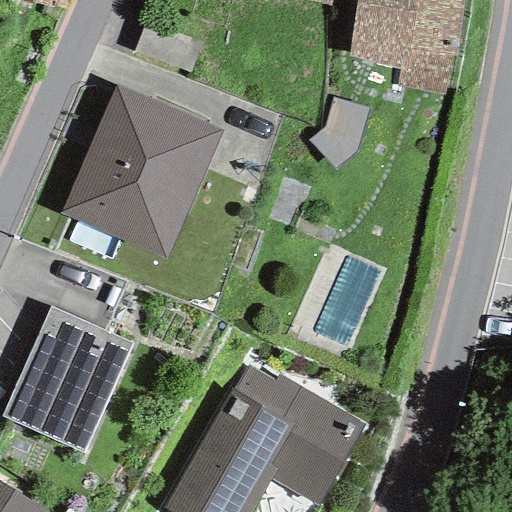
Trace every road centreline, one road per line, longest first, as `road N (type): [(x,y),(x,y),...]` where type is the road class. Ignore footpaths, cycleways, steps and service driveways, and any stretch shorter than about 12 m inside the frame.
road 1 (tertiary): [(391,511),(426,413),(511,19)]
road 2 (tertiary): [(0,216),(93,0)]
